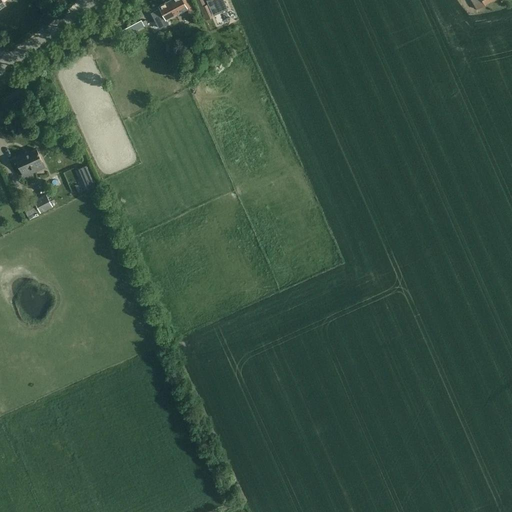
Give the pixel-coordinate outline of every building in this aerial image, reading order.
[(159,28),(168,24),(166,19),(186,8),(182,0),(168,0),(158,6),(160,8),(151,13),(159,28)] [(214,15),(209,4),(206,5),(203,0),(196,0),(205,19),(214,15)] [(216,0),(221,12),(226,10),(224,6),(225,5),(223,0),(216,0)] [(17,18),(9,21),(11,26),(18,24),(17,18)] [(141,21),(140,20),(121,31),(123,36),(143,26),(141,21)] [(36,149),(16,159),(24,176),(36,171),(34,166),(42,162),(36,149)] [(88,188),(95,185),(86,164),(78,167),(88,188)] [(41,212),(52,206),(46,194),(35,201),(39,209),(41,212)] [(35,201),(23,207),(28,216),(39,209),(35,201)]
